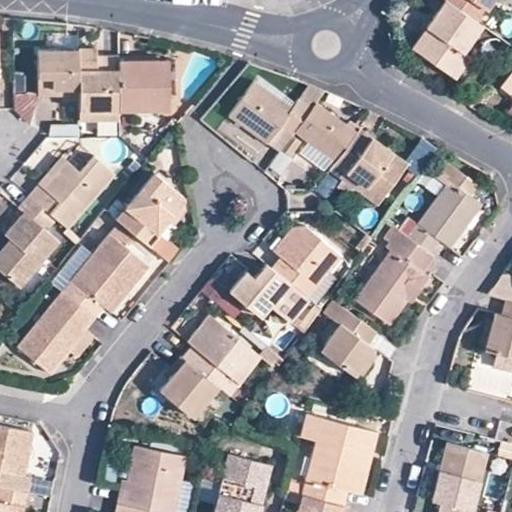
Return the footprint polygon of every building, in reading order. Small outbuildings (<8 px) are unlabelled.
[(447,0),(448,1),(481,23),(496,0),(447,0)] [(437,32),(422,55),(458,80),(473,59),(466,54),(487,27),(481,23),(448,1),(430,27),(437,32)] [(414,50),(422,55),(437,32),(430,27),(414,50)] [(79,100),(78,51),(78,50),(31,50),(32,94),(48,94),(48,88),(57,88),(57,94),(57,101),(79,100)] [(118,111),(118,60),(118,58),(101,58),(101,66),(94,66),(94,58),(94,51),(78,51),(79,100),(79,112),(118,111)] [(171,114),(171,83),(157,83),(157,59),(118,60),(118,111),(118,115),(171,114)] [(170,59),(157,59),(157,83),(171,83),(170,59)] [(291,132),(308,109),(294,100),(287,109),(248,84),(226,119),(264,144),(275,128),(288,137),(288,136),(291,132)] [(308,109),(291,132),(332,160),(351,134),(353,131),(312,104),(308,109)] [(118,123),(118,115),(118,111),(79,112),(79,123),(118,123)] [(351,134),(332,160),(325,169),(337,178),(341,172),(377,197),(396,169),(351,134)] [(288,136),(288,137),(276,154),(283,158),(287,157),(297,143),(298,143),(288,136)] [(404,160),(417,173),(437,153),(425,140),(404,160)] [(63,154),(40,181),(45,185),(67,158),(63,154)] [(82,170),(67,158),(45,185),(40,181),(28,194),(55,216),(67,227),(113,172),(94,156),(82,170)] [(436,170),(442,175),(452,181),(436,202),(419,226),(409,220),(400,232),(431,256),(440,242),(451,249),(482,206),(469,196),(477,184),(444,158),(436,170)] [(163,221),(177,205),(175,195),(147,172),(111,217),(147,246),(156,234),(154,232),(163,221)] [(375,198),(377,197),(341,172),(337,178),(372,204),(375,198)] [(427,196),(436,202),(452,181),(442,175),(427,196)] [(55,216),(28,194),(18,206),(22,211),(6,231),(10,235),(15,240),(0,257),(0,268),(19,285),(56,241),(44,229),(55,216)] [(179,212),(177,205),(163,221),(169,226),(179,212)] [(290,228),(284,235),(288,239),(275,255),(278,258),(271,268),(306,297),(327,269),(337,256),(303,227),(290,228)] [(431,256),(400,232),(389,248),(393,251),(357,299),(389,324),(406,300),(413,291),(418,295),(429,279),(423,275),(435,259),(431,256)] [(71,280),(100,304),(104,308),(122,284),(127,288),(146,264),(108,234),(71,280)] [(0,246),(0,257),(15,240),(10,235),(0,246)] [(271,252),(275,255),(288,239),(284,235),(271,252)] [(306,297),(271,268),(264,262),(254,275),(245,268),(228,291),(258,315),(266,304),(287,320),(306,297)] [(511,280),(504,275),(488,297),(505,302),(511,303),(511,280)] [(100,304),(71,280),(60,292),(90,317),(100,304)] [(108,310),(127,288),(122,284),(104,308),(108,310)] [(412,304),(418,295),(413,291),(406,300),(412,304)] [(90,317),(60,292),(15,348),(47,374),(65,353),(83,332),(80,329),(90,317)] [(494,315),(493,320),(486,350),(497,353),(511,357),(511,303),(505,302),(501,316),(494,315)] [(371,352),(367,348),(377,334),(343,308),(324,333),(329,338),(320,350),(353,376),(371,352)] [(181,356),(218,386),(231,396),(260,357),(207,314),(187,340),(190,343),(181,356)] [(480,349),(486,350),(493,320),(488,319),(480,349)] [(90,337),(83,332),(65,353),(72,358),(90,337)] [(511,357),(497,353),(493,368),(511,372),(511,357)] [(194,418),(218,386),(181,356),(180,355),(171,368),(174,371),(159,391),(194,418)] [(374,359),(369,355),(353,376),(358,379),(374,359)] [(342,507),(346,492),(350,475),(365,479),(376,435),(306,416),(301,439),(315,442),(301,496),(342,507)] [(0,487),(26,492),(28,476),(23,475),(30,433),(0,427),(0,487)] [(132,443),(127,475),(125,484),(119,483),(117,499),(152,506),(173,510),(183,452),(132,443)] [(441,505),(439,511),(472,511),(487,456),(447,445),(432,503),(441,505)] [(210,511),(256,511),(269,457),(226,447),(210,511)] [(360,496),(365,479),(350,475),(346,492),(360,496)] [(26,492),(0,487),(0,511),(16,511),(17,507),(23,507),(26,492)] [(340,511),(342,507),(301,496),(297,511),(340,511)] [(151,511),(152,506),(117,499),(115,511),(151,511)]
